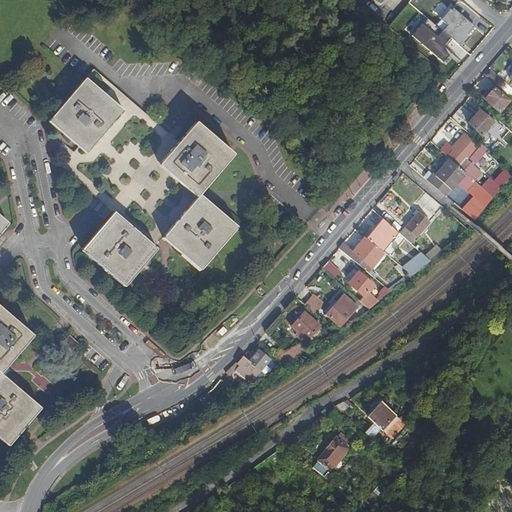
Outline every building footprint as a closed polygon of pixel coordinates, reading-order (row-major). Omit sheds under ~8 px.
[(411,35),(443,61),(448,54),(442,49),(451,37),(426,17),(411,35)] [(67,134),(85,151),(120,113),(83,80),(49,118),(67,134)] [(494,89),(483,101),(498,114),(508,102),(494,89)] [(479,111),(467,124),(482,137),(493,124),(479,111)] [(161,162),(198,195),(203,189),(231,158),(193,124),(161,162)] [(435,137),(430,142),(447,158),(453,152),(445,145),(444,146),(435,137)] [(454,148),(457,151),(465,142),(462,139),(454,148)] [(467,140),(465,142),(457,151),(451,157),(458,164),(456,166),(466,174),(474,164),(484,152),(486,150),(481,146),(469,159),(473,162),(470,166),(462,158),(465,154),(468,156),(476,148),(467,140)] [(426,174),(423,178),(446,197),(466,174),(456,166),(449,160),(434,177),(432,175),(432,176),(428,174),(426,174)] [(466,174),(469,177),(475,170),(478,167),(474,164),(466,174)] [(484,177),(475,170),(469,177),(476,184),(478,185),(484,177)] [(493,199),(499,190),(511,177),(507,173),(496,185),(488,194),(493,199)] [(488,194),(496,185),(488,180),(481,188),(488,194)] [(466,214),(474,221),(493,199),(488,194),(481,188),(478,185),(476,184),(469,191),(478,199),(466,214)] [(417,204),(422,208),(434,218),(442,208),(425,194),(417,204)] [(196,198),(163,235),(170,242),(200,269),(233,231),(196,198)] [(422,208),(418,213),(429,223),(434,218),(422,208)] [(429,223),(418,213),(400,235),(411,244),(429,223)] [(138,263),(152,247),(115,214),(83,250),(119,284),(138,263)] [(383,219),(366,240),(381,252),(397,232),(383,219)] [(383,253),(381,252),(366,240),(364,238),(354,252),(344,244),(339,249),(354,262),(357,257),(371,268),(383,253)] [(424,252),(428,259),(442,252),(438,245),(424,252)] [(408,273),(412,277),(430,261),(422,254),(403,269),(408,273)] [(322,269),(333,279),(339,272),(327,263),(322,269)] [(368,309),(378,301),(368,294),(375,287),(358,273),(348,285),(365,298),(361,303),(368,309)] [(412,277),(408,273),(387,290),(390,292),(394,290),(412,277)] [(312,293),(303,304),(318,316),(323,311),(320,309),(324,304),(312,293)] [(342,296),(326,315),(340,327),(356,308),(342,296)] [(0,308),(0,367),(3,363),(29,334),(0,308)] [(304,313),(291,328),(298,333),(296,337),(305,344),(319,327),(304,313)] [(69,353),(76,345),(67,337),(60,345),(69,353)] [(283,355),(289,361),(307,351),(300,345),(283,355)] [(244,359),(238,366),(240,367),(235,373),(249,384),(256,379),(256,377),(260,374),(260,372),(269,361),(260,354),(252,365),(244,359)] [(283,364),(289,361),(283,355),(278,360),(283,364)] [(0,376),(0,446),(0,447),(18,427),(35,408),(0,376)] [(430,406),(413,392),(406,400),(423,414),(430,406)] [(405,425),(380,403),(368,417),(374,423),(369,429),(375,434),(380,428),(393,439),(405,425)] [(340,407),(332,414),(343,424),(351,416),(340,407)] [(345,445),(349,441),(349,440),(341,434),(338,439),(345,445)] [(350,448),(349,441),(345,445),(338,439),(336,438),(318,460),(332,471),(350,448)] [(396,491),(383,509),(388,511),(392,511),(403,496),(396,491)]
